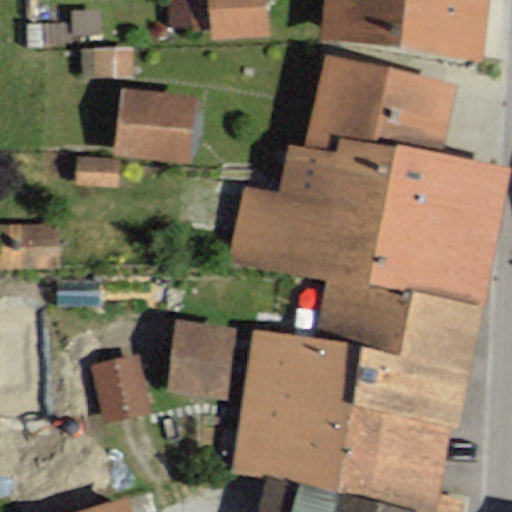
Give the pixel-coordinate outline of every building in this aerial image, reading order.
[(255,0),(192,0),(195,41),(258,38),(255,0)] [(461,0),(309,0),(305,39),(456,55),(461,0)] [(130,55),(77,55),(78,78),(130,78),(130,55)] [(458,85),(321,62),(308,140),(444,164),(458,85)] [(179,105),(111,97),(104,159),(171,167),(179,105)] [(498,173),(444,164),(308,140),(296,210),(251,202),(239,270),(328,285),(474,310),(498,173)] [(112,167),(72,164),(71,185),(110,188),(112,167)] [(0,227),(0,270),(38,269),(36,226),(0,227)] [(474,310),(328,285),(318,344),(464,369),(474,310)] [(235,335),(179,332),(176,394),(232,396),(235,335)] [(464,369),(318,344),(259,334),(239,450),(270,455),(445,485),(464,369)] [(92,371),(103,423),(147,413),(135,362),(92,371)] [(439,511),(445,485),(270,455),(260,511),(439,511)]
